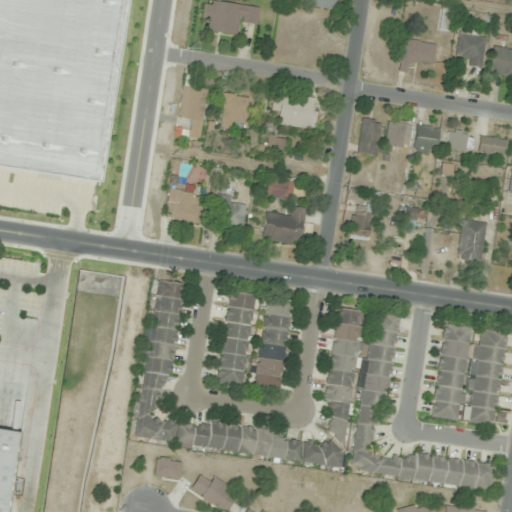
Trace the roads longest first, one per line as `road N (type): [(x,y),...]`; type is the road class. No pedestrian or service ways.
road 1 (tertiary): [(511,308),(0,230)]
road 2 (residential): [(364,0),(300,412)]
road 3 (residential): [(511,109),(153,52)]
road 4 (residential): [(160,0),(124,249)]
road 5 (residential): [(405,428),(426,295)]
road 6 (residential): [(209,262),(189,393)]
